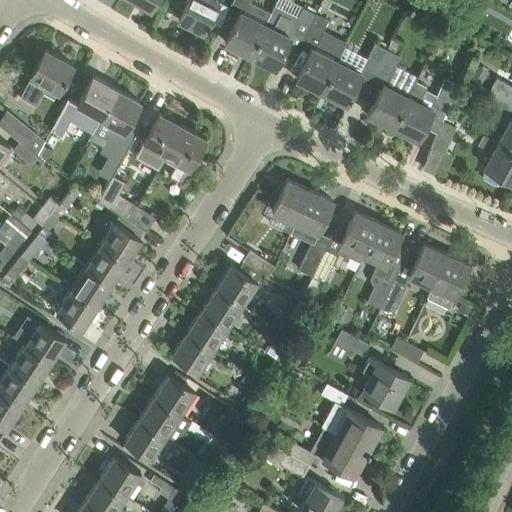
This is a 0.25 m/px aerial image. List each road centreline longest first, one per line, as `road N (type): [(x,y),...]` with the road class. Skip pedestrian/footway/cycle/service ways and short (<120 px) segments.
road 1 (residential): [(10,511),(257,121)]
road 2 (residential): [(257,121),(511,235)]
road 3 (residential): [(388,511),(511,280)]
road 4 (residential): [(44,0),(257,121)]
